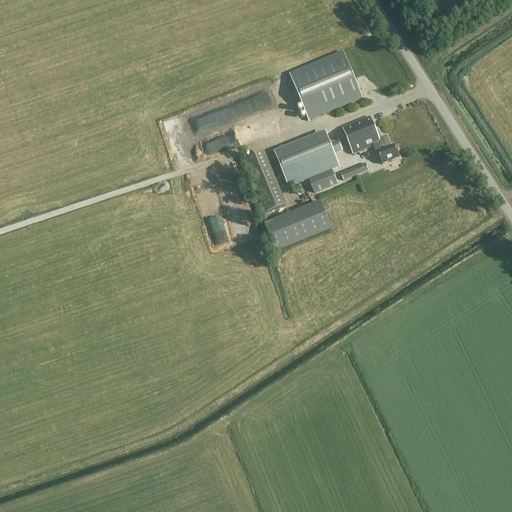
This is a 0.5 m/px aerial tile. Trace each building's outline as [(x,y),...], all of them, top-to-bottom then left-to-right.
[(364,98),(344,52),(290,75),(310,121),(364,98)] [(380,140),(370,117),(343,129),(353,155),(374,146),(377,153),(378,153),(383,165),(400,158),(394,145),(390,146),(387,137),(380,140)] [(260,124),(252,128),(254,134),(263,130),(260,124)] [(235,143),(243,140),(239,128),(230,130),(235,143)] [(172,137),(178,155),(193,150),(186,132),(172,137)] [(289,189),(309,180),(332,170),(332,171),(339,168),(334,155),(343,152),(339,141),(330,144),(325,132),(295,144),(294,141),(286,144),(287,147),(274,153),(289,189)] [(286,206),(265,153),(243,162),(264,215),(286,206)] [(369,171),(366,163),(342,173),(345,181),(369,171)] [(223,168),(217,171),(220,177),(226,173),(223,168)] [(332,171),(332,170),(309,180),(315,194),(338,184),(332,171)] [(307,189),(298,194),(304,204),(312,199),(307,189)] [(332,231),(320,201),(264,225),(276,254),(332,231)] [(246,241),(253,237),(247,226),(240,230),(246,241)]
